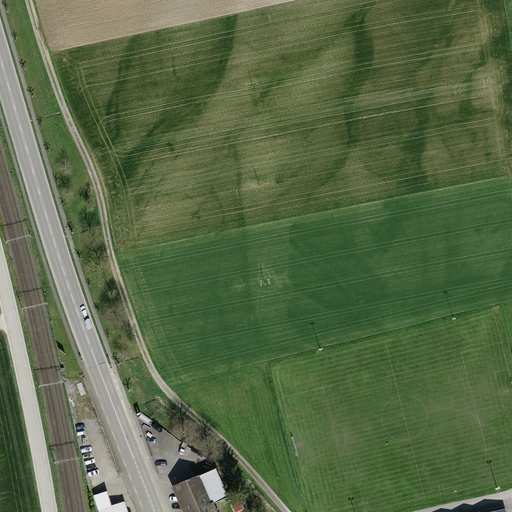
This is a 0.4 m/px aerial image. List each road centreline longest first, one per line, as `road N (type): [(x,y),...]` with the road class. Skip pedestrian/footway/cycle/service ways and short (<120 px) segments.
road 1 (track): [(28,0),(97,189),(143,353),(159,383),(287,511)]
road 2 (primary): [(154,511),(73,301),(0,59)]
road 3 (unclassified): [(0,275),(47,511)]
